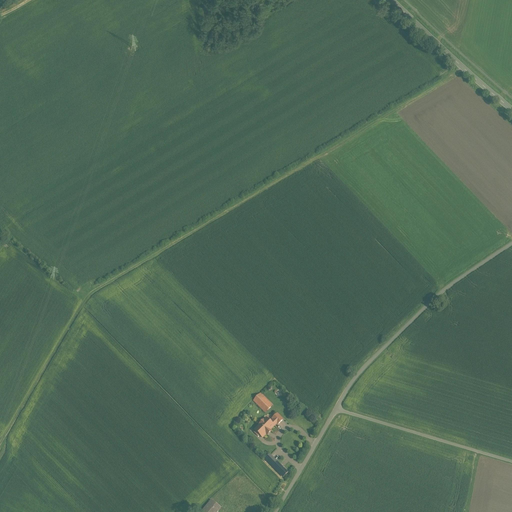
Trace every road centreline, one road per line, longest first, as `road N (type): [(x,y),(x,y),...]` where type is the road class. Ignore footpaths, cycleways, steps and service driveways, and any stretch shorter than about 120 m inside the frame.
road 1 (track): [(0,440),(89,290),(463,67)]
road 2 (unclassified): [(511,244),(433,300),(371,360),(336,409)]
road 3 (unclassified): [(336,409),(511,462)]
road 4 (tertiary): [(511,109),(391,0)]
